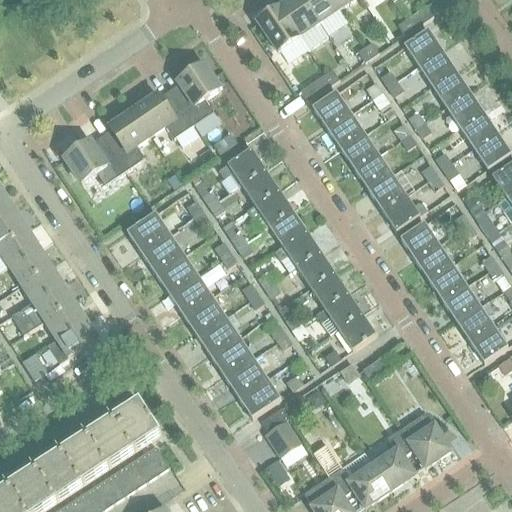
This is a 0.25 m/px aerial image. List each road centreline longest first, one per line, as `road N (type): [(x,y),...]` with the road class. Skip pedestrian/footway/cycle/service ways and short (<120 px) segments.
road 1 (residential): [(493,456),(190,5)]
road 2 (residential): [(142,344),(0,134)]
road 3 (residential): [(0,134),(168,18)]
road 4 (residential): [(255,511),(142,344)]
road 5 (residential): [(0,440),(142,344)]
